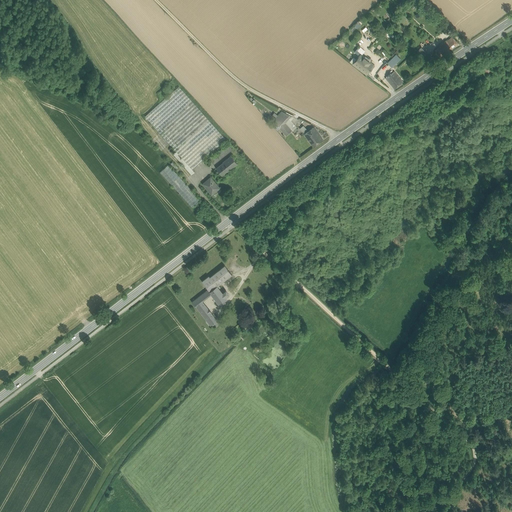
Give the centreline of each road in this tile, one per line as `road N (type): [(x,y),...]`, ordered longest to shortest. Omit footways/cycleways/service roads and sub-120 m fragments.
road 1 (track): [(429,511),(463,462),(466,438),(261,251)]
road 2 (secondary): [(511,20),(227,220)]
road 3 (secondary): [(227,220),(0,397)]
